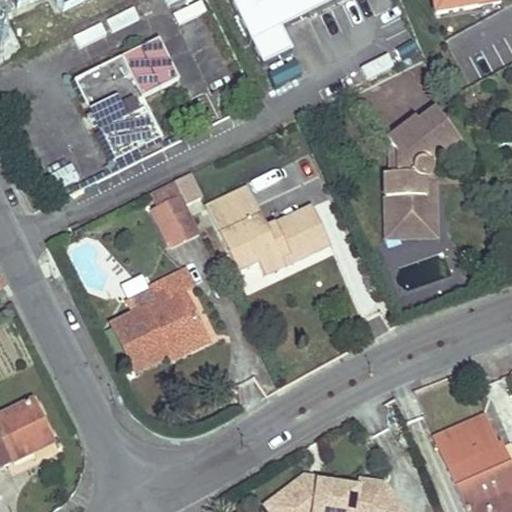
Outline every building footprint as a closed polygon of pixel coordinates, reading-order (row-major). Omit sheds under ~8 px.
[(12,0),(17,8),(32,0),(12,0)] [(55,0),(62,13),(87,0),(55,0)] [(344,0),(227,0),(262,69),(291,54),(280,32),(344,0)] [(434,0),(436,12),(495,3),(494,0),(434,0)] [(157,40),(70,84),(86,117),(81,120),(88,133),(93,131),(110,165),(159,141),(139,100),(177,81),(157,40)] [(460,141),(436,108),(418,121),(415,116),(386,138),(388,140),(395,150),(396,174),(389,173),(384,173),(385,230),(420,230),(419,209),(436,209),(436,185),(427,185),(427,180),(430,176),(432,172),(431,163),(435,160),(460,141)] [(396,174),(395,150),(388,140),(389,173),(396,174)] [(427,180),(427,185),(436,185),(435,160),(431,163),(432,172),(430,176),(427,180)] [(54,193),(77,181),(69,165),(45,177),(54,193)] [(189,173),(174,180),(182,197),(184,201),(199,194),(189,173)] [(157,210),(151,212),(170,250),(201,235),(184,201),(182,197),(174,180),(150,192),(157,210)] [(248,189),(208,208),(239,274),(258,265),(265,278),(331,246),(312,207),(267,229),(248,189)] [(420,230),(385,230),(385,241),(436,240),(436,209),(419,209),(420,230)] [(134,313),(111,325),(134,372),(167,356),(165,352),(201,333),(181,292),(193,286),(184,269),(147,287),(155,303),(144,309),(134,313)] [(134,288),(124,293),(134,313),(144,309),(134,288)] [(206,343),(201,333),(165,352),(167,356),(169,361),(206,343)] [(36,400),(0,416),(0,470),(12,464),(8,456),(53,435),(36,400)] [(433,438),(446,468),(465,511),(511,511),(511,470),(501,445),(495,448),(482,417),(433,438)] [(53,435),(8,456),(12,464),(56,443),(53,435)] [(316,491),(317,486),(318,486),(318,482),(302,480),(298,483),(303,489),(316,491)] [(400,511),(382,488),(356,484),(355,491),(318,486),(317,486),(316,491),(303,489),(298,483),(281,496),(292,511),(400,511)] [(267,511),(292,511),(281,496),(265,508),(267,511)]
